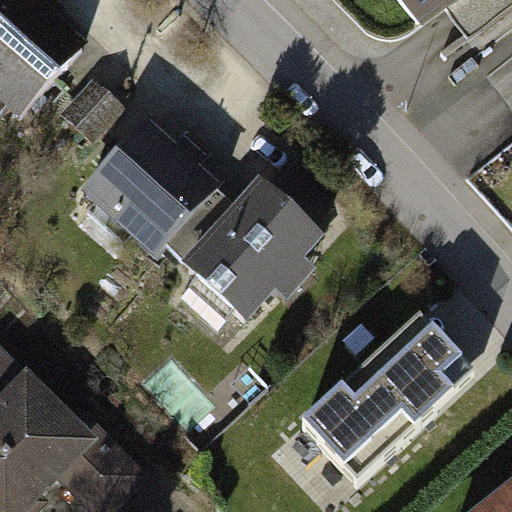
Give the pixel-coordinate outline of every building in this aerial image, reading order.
[(393,0),(425,38),(470,0),(393,0)] [(0,26),(0,103),(30,130),(89,66),(21,3),(0,26)] [(96,94),(66,128),(100,158),(130,124),(96,94)] [(87,204),(163,272),(231,192),(208,172),(216,162),(190,140),(182,148),(156,125),(87,204)] [(193,283),(248,336),(325,254),(270,202),(193,283)] [(426,336),(303,439),(355,500),(477,396),(426,336)] [(0,511),(47,511),(63,496),(78,511),(121,511),(137,496),(0,362),(0,511)] [(511,511),(511,503),(501,511),(511,511)]
